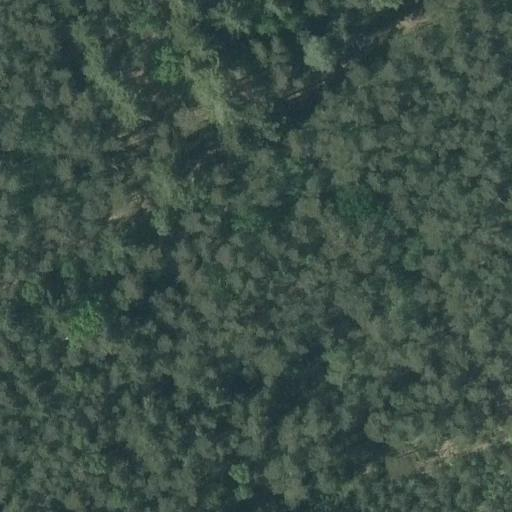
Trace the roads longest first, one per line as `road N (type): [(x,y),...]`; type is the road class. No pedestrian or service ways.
road 1 (unknown): [(166,0),(252,118),(431,268),(511,401)]
road 2 (track): [(263,491),(144,189)]
road 3 (track): [(252,118),(434,0)]
road 4 (track): [(144,189),(57,0)]
road 5 (track): [(144,189),(0,287)]
road 6 (track): [(252,118),(144,189)]
